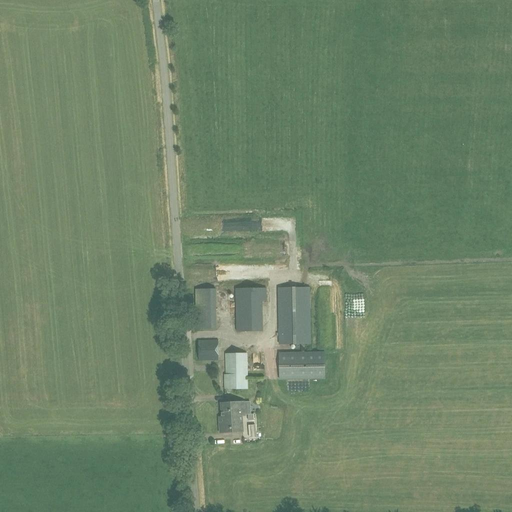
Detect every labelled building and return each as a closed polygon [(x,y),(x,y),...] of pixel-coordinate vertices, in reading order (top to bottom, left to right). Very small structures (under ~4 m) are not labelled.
[(270,219),(249,220),(250,233),(271,232),(270,219)] [(191,246),(191,259),(229,258),(229,246),(191,246)] [(243,280),(243,277),(256,277),(255,267),(230,268),(231,280),(243,280)] [(323,282),(325,320),(335,319),(333,282),(323,282)] [(236,288),(236,300),(266,299),(266,288),(236,288)] [(304,352),(304,343),(310,343),(309,288),(278,288),(279,344),(301,343),(301,352),(279,352),(279,379),(325,379),(324,352),(304,352)] [(198,360),(218,360),(218,340),(198,340),(198,360)] [(224,389),(247,389),(247,353),(225,353),(225,374),(224,374),(224,389)] [(220,433),(243,432),(241,402),(222,403),(223,422),(220,423),(220,433)] [(249,426),(250,438),(257,438),(256,425),(249,426)]
